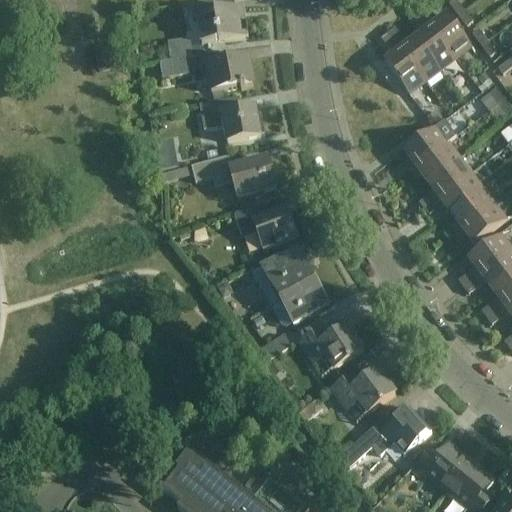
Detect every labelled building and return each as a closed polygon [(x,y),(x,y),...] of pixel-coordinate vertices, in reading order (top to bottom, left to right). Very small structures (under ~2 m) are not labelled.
[(190,7),(192,22),(198,21),(201,48),(248,42),(244,12),(235,13),(233,1),(190,7)] [(455,2),(449,7),(458,19),(464,14),(455,2)] [(426,8),(419,14),(456,63),(472,51),(448,19),(439,26),(426,8)] [(456,63),(419,14),(412,19),(425,36),(416,43),(441,75),(456,63)] [(473,26),(464,14),(458,19),(467,31),(473,26)] [(395,31),(388,37),(426,87),(441,75),(416,43),(408,49),(395,31)] [(479,33),(472,38),(481,50),(487,45),(479,33)] [(426,87),(388,37),(381,42),(394,59),(385,66),(410,99),(426,87)] [(496,56),(487,45),(481,50),(490,61),(496,56)] [(95,53),(99,75),(110,73),(107,52),(95,53)] [(160,65),(163,82),(190,78),(187,61),(160,65)] [(248,61),(228,65),(201,70),(203,81),(208,80),(211,97),(241,91),(241,93),(246,92),(246,90),(253,89),(248,61)] [(511,71),(511,66),(510,63),(498,72),(503,79),(511,71)] [(496,92),(490,97),(499,109),(505,104),(496,92)] [(255,111),(236,115),(229,116),(227,104),(199,109),(204,135),(224,131),(227,146),(241,144),(260,140),(255,111)] [(511,116),(511,112),(505,104),(499,109),(507,120),(511,116)] [(449,146),(437,130),(404,155),(411,164),(405,168),(411,175),(449,146)] [(460,162),(449,146),(411,175),(416,182),(421,178),(428,186),(460,162)] [(266,163),(246,168),(232,172),(228,161),(191,171),(195,186),(211,182),(214,190),(233,185),(239,204),(240,203),(243,215),(258,210),(255,199),(277,193),(269,165),(266,165),(266,163)] [(472,177),(460,162),(428,186),(434,194),(429,198),(434,205),(472,177)] [(483,192),(472,177),(434,205),(439,212),(445,208),(451,217),(483,192)] [(495,208),(483,192),(451,217),(457,225),(452,229),(457,236),(495,208)] [(507,224),(495,208),(457,236),(462,243),(468,239),(475,248),(507,224)] [(285,213),(266,220),(265,220),(260,209),(258,210),(243,215),(235,219),(243,242),(258,236),(264,253),(296,241),(285,213)] [(511,251),(502,238),(501,238),(469,262),(476,271),(458,284),(464,291),(511,254),(511,251)] [(297,252),(251,274),(271,311),(309,290),(302,276),(311,271),(306,261),(303,262),(297,252)] [(511,278),(511,254),(464,291),(469,298),(486,285),(493,293),(511,278)] [(511,302),(511,278),(493,293),(499,302),(481,315),(487,322),(511,302)] [(271,311),(282,330),(286,332),(317,315),(319,319),(334,311),(326,295),(316,301),(309,290),(271,311)] [(511,302),(487,322),(492,329),(509,316),(511,319),(511,302)] [(347,331),(330,341),(324,332),(300,346),(314,368),(327,360),(335,373),(363,356),(347,331)] [(254,358),(263,371),(269,367),(268,365),(292,350),(285,338),(254,358)] [(377,374),(361,386),(354,377),(332,393),(347,414),(359,405),(368,418),(395,398),(377,374)] [(299,417),(306,427),(323,414),(316,405),(299,417)] [(258,414),(268,428),(275,422),(265,409),(258,414)] [(372,448),(365,440),(340,461),(350,471),(373,451),(381,460),(391,451),(392,451),(395,449),(404,460),(431,436),(410,412),(395,425),(380,439),(381,440),(372,448)] [(276,439),(286,453),(294,447),(284,434),(276,439)] [(430,479),(449,495),(471,468),(466,464),(468,462),(464,459),(462,461),(450,451),(442,460),(431,452),(413,474),(426,484),(430,479)] [(189,454),(176,471),(180,474),(176,479),(175,478),(164,492),(161,490),(160,491),(182,508),(178,511),(307,511),(259,474),(246,490),(252,495),(249,500),(224,481),(189,454)] [(471,468),(449,495),(469,511),(468,511),(485,511),(493,503),(483,495),(491,485),(479,475),(481,473),(476,469),(475,471),(471,468)] [(500,511),(511,511),(511,502),(508,500),(500,511)]
